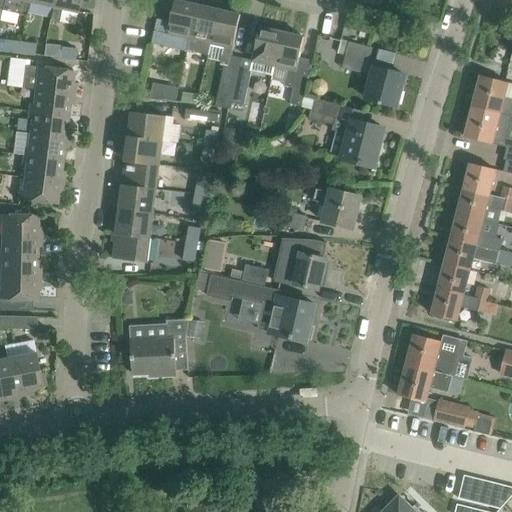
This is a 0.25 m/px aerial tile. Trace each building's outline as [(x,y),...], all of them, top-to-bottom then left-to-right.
[(3,0),(2,11),(16,14),(26,16),(29,2),(29,0),(3,0)] [(54,0),(53,8),(50,20),(58,22),(60,9),(77,13),(79,0),(54,0)] [(155,31),(152,43),(177,49),(186,51),(196,5),(176,0),(175,0),(171,22),(169,21),(158,18),(155,31)] [(208,55),(218,9),(196,5),(186,51),(187,51),(187,50),(208,55)] [(214,24),(210,43),(211,44),(222,46),(224,47),(220,64),(224,65),(223,68),(215,103),(227,106),(230,107),(231,102),(241,58),(232,56),(232,55),(233,49),(241,14),(218,9),(214,24)] [(437,25),(439,18),(423,13),(421,20),(437,25)] [(272,76),(282,32),(260,27),(253,60),(241,58),(231,102),(243,104),(251,71),(272,76)] [(282,32),(275,64),(287,67),(288,67),(285,83),(284,86),(294,88),(290,104),(303,107),(305,97),(313,60),(300,57),(304,37),(287,33),(282,32)] [(18,52),(19,40),(3,39),(2,50),(18,52)] [(34,53),(35,42),(19,40),(18,52),(34,53)] [(395,53),(349,41),(342,40),(338,53),(346,55),(346,53),(367,59),(364,71),(372,73),(366,98),(397,106),(405,74),(390,70),(395,53)] [(75,59),(76,47),(61,45),(59,57),(75,59)] [(35,90),(71,94),(73,71),(24,65),(22,88),(35,90)] [(473,107),(511,116),(511,98),(505,96),(508,82),(481,75),(473,107)] [(166,84),(163,99),(176,101),(179,87),(166,84)] [(68,116),(71,94),(35,90),(33,103),(29,103),(28,111),(68,116)] [(183,91),(182,102),(198,104),(199,94),(183,91)] [(311,109),(309,119),(333,125),(332,131),(336,132),(331,153),(342,157),(342,158),(375,166),(385,129),(363,124),(366,112),(314,99),(311,109)] [(506,141),(511,117),(511,116),(473,107),(465,136),(499,145),(500,139),(506,141)] [(186,111),(185,118),(207,121),(207,120),(218,122),(219,113),(210,112),(186,109),(186,111)] [(65,138),(68,116),(28,111),(27,118),(31,118),(29,133),(65,138)] [(129,136),(163,140),(166,116),(132,112),(129,136)] [(225,127),(223,141),(229,142),(231,143),(235,144),(258,139),(239,135),(236,134),(236,135),(235,134),(231,128),(225,127)] [(215,147),(218,131),(206,129),(203,144),(215,147)] [(62,160),(65,138),(29,133),(27,147),(23,146),(22,155),(62,160)] [(160,165),(163,140),(129,136),(126,160),(160,165)] [(212,162),(215,147),(203,144),(200,160),(198,170),(210,173),(212,162)] [(59,182),(62,160),(22,155),(21,161),(25,162),(23,178),(59,182)] [(156,189),(160,165),(126,160),(123,185),(156,189)] [(511,173),(511,161),(506,160),(503,171),(511,173)] [(464,188),(490,195),(497,170),(471,163),(464,188)] [(57,205),(59,182),(23,178),(22,191),(18,190),(17,200),(57,205)] [(197,178),(194,194),(205,195),(207,179),(197,178)] [(153,213),(156,189),(123,185),(120,209),(153,213)] [(502,198),(511,200),(511,188),(505,187),(502,198)] [(323,221),(354,229),(362,196),(331,189),(330,191),(317,188),(314,200),(327,204),(323,221)] [(464,188),(458,213),(484,220),(487,206),(511,212),(511,200),(502,198),(490,195),(464,188)] [(202,211),(205,195),(194,194),(191,210),(202,211)] [(150,238),(153,213),(120,209),(117,234),(150,238)] [(281,209),(277,223),(295,228),(304,230),(308,215),(281,209)] [(481,232),(484,220),(458,213),(451,238),(500,251),(503,238),(481,232)] [(37,237),(38,215),(0,214),(0,221),(1,221),(1,236),(37,237)] [(198,245),(201,228),(189,226),(186,242),(196,244),(198,245)] [(147,262),(150,238),(117,234),(114,258),(147,262)] [(0,256),(37,258),(37,237),(1,236),(0,248),(0,256)] [(284,240),(275,281),(295,286),(295,284),(319,289),(320,285),(324,285),(326,273),(323,272),(326,258),(329,245),(330,243),(318,240),(283,238),(283,240),(284,240)] [(497,263),(500,251),(451,238),(445,263),(469,269),(472,257),(497,263)] [(195,261),(198,245),(196,244),(186,242),(183,259),(195,261)] [(511,253),(500,251),(497,263),(511,267),(511,253)] [(0,278),(36,279),(37,258),(0,256),(0,264),(0,274),(0,278)] [(235,262),(231,279),(265,286),(269,270),(235,262)] [(463,294),(469,269),(445,263),(439,288),(463,294)] [(233,296),(264,303),(258,328),(270,331),(269,332),(307,342),(316,304),(287,298),(279,296),(280,290),(265,286),(231,279),(212,274),(207,294),(232,300),(233,296)] [(36,300),(36,279),(0,278),(0,310),(31,311),(31,300),(36,300)] [(474,298),(487,302),(491,289),(477,286),(474,298)] [(456,320),(463,294),(439,288),(432,314),(456,320)] [(484,313),(487,302),(474,298),(471,309),(484,313)] [(0,327),(9,328),(10,316),(0,315),(0,327)] [(36,328),(36,317),(36,316),(10,316),(9,328),(36,328)] [(187,337),(190,319),(167,320),(168,339),(131,341),(133,373),(157,372),(157,375),(177,374),(176,352),(187,352),(187,337)] [(200,338),(203,326),(204,323),(192,320),(191,325),(188,335),(200,338)] [(407,364),(453,376),(462,339),(443,334),(442,341),(414,334),(407,364)] [(12,344),(21,392),(46,387),(43,373),(39,374),(33,340),(12,344)] [(13,393),(21,392),(12,344),(3,346),(5,357),(0,357),(0,384),(3,399),(14,397),(13,393)] [(511,351),(506,350),(500,373),(511,375),(511,351)] [(449,392),(453,376),(407,364),(399,395),(426,402),(430,388),(449,392)] [(440,400),(434,420),(473,430),(475,431),(480,413),(479,413),(480,411),(470,409),(470,408),(440,400)] [(501,508),(511,496),(511,486),(465,475),(459,498),(501,508)] [(250,496),(249,499),(246,511),(218,511),(177,502),(175,511),(268,511),(271,502),(250,496)] [(423,511),(416,504),(412,508),(400,497),(385,511),(423,511)]
